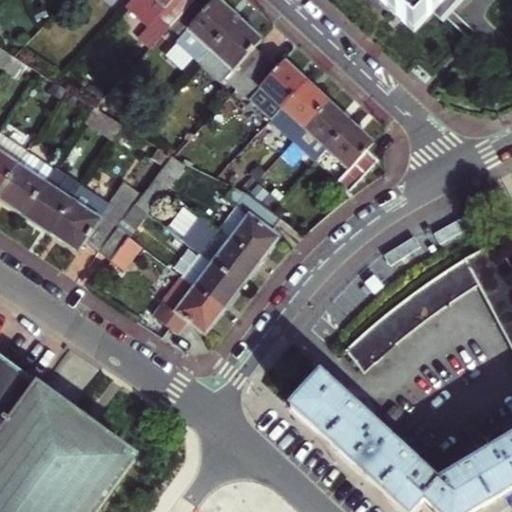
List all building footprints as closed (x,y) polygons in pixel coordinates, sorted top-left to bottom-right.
[(132,0),(127,6),(149,27),(139,37),(152,49),(174,25),(198,0),(132,0)] [(216,0),(211,6),(204,0),(198,0),(174,25),(185,35),(180,41),(202,62),(205,59),(216,48),(244,19),(229,5),(222,0),(216,0)] [(382,0),(403,20),(415,30),(434,10),(444,21),(456,8),(463,0),(382,0)] [(44,7),(34,11),(39,20),(48,16),(44,7)] [(270,57),(258,47),(265,39),(260,35),(244,19),(216,48),(205,59),(227,80),(229,77),(241,88),(270,57)] [(30,67),(2,49),(0,53),(0,63),(24,78),(30,67)] [(265,86),(289,109),(313,84),(293,65),(288,61),(281,68),(270,57),(241,88),(253,98),(265,86)] [(325,95),(313,84),(289,109),(311,130),(335,105),(325,95)] [(289,109),(265,86),(253,98),(277,121),(289,109)] [(346,115),(335,105),(311,130),(332,150),(356,124),(346,115)] [(300,142),(311,130),(289,109),(277,121),(300,142)] [(369,136),(356,124),(332,150),(354,170),(343,182),(354,192),(382,161),(370,150),(377,143),(369,136)] [(321,162),(332,150),(311,130),(300,142),(321,162)] [(0,140),(0,199),(23,165),(31,154),(4,135),(0,140)] [(167,166),(173,157),(160,148),(154,158),(167,166)] [(61,168),(33,150),(31,154),(23,165),(50,183),(58,171),(61,168)] [(167,166),(157,179),(170,189),(187,166),(173,157),(167,166)] [(50,183),(23,165),(0,199),(14,209),(27,218),(50,183)] [(50,183),(77,202),(86,189),(58,171),(50,183)] [(157,179),(146,197),(139,206),(151,215),(170,189),(157,179)] [(50,183),(27,218),(41,227),(54,236),(77,202),(50,183)] [(77,202),(105,220),(108,216),(124,227),(139,206),(146,197),(126,184),(112,206),(86,189),(77,202)] [(237,188),(234,192),(283,223),(287,218),(275,210),(251,195),(237,188)] [(240,205),(253,214),(277,232),(283,223),(234,192),(230,197),(240,205)] [(108,216),(105,220),(77,202),(54,236),(70,246),(82,255),(90,243),(105,255),(121,231),(124,227),(108,216)] [(225,228),(236,237),(267,260),(276,248),(284,237),(277,232),(253,214),(240,205),(225,228)] [(188,235),(202,215),(189,206),(174,226),(188,235)] [(236,237),(225,228),(204,213),(202,215),(188,235),(185,239),(206,254),(218,263),(236,237)] [(134,240),(121,231),(105,255),(118,263),(119,262),(125,252),(134,240)] [(236,237),(218,263),(249,286),(258,273),(267,260),(236,237)] [(125,252),(119,262),(133,272),(148,250),(134,240),(125,252)] [(366,375),(393,351),(425,326),(447,312),(482,291),(511,347),(511,266),(500,244),(479,256),(456,269),(425,289),(372,331),(353,348),(346,354),(366,375)] [(218,263),(206,254),(188,280),(200,288),(218,263)] [(218,263),(200,288),(231,310),(240,297),(249,286),(218,263)] [(200,288),(188,280),(170,305),(181,313),(200,288)] [(195,325),(212,336),(222,323),(231,310),(200,288),(181,313),(170,305),(160,318),(187,337),(195,325)] [(101,511),(139,460),(92,427),(0,361),(0,511),(101,511)] [(406,511),(419,511),(426,505),(434,511),(483,511),(495,505),(511,495),(511,445),(479,465),(477,460),(456,472),(458,477),(440,488),(419,468),(424,464),(405,446),(401,451),(368,419),(371,415),(351,395),(348,400),(324,377),(295,408),(304,416),(323,434),(339,449),(361,469),(388,495),(403,509),(406,511)]
